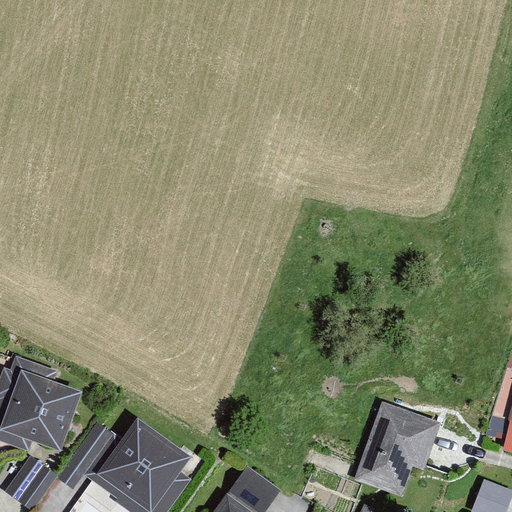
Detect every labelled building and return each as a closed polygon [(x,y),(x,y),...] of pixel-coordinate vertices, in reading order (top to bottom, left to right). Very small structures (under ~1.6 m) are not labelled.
[(0,382),(0,392),(6,393),(15,371),(48,383),(54,373),(12,356),(0,382)] [(6,393),(0,409),(0,431),(56,453),(75,392),(48,383),(15,371),(6,393)] [(511,394),(505,421),(501,448),(511,451),(511,394)] [(381,401),(352,479),(399,497),(408,469),(419,471),(435,421),(381,401)] [(185,458),(131,419),(89,477),(131,511),(163,511),(188,479),(176,471),(185,458)] [(97,421),(57,477),(71,488),(113,433),(97,421)] [(56,474),(29,456),(4,492),(29,509),(56,474)] [(246,465),(223,496),(244,511),(260,511),(278,488),(246,465)] [(511,489),(486,480),(473,511),(509,511),(511,504),(511,489)] [(244,511),(223,496),(211,511),(244,511)]
